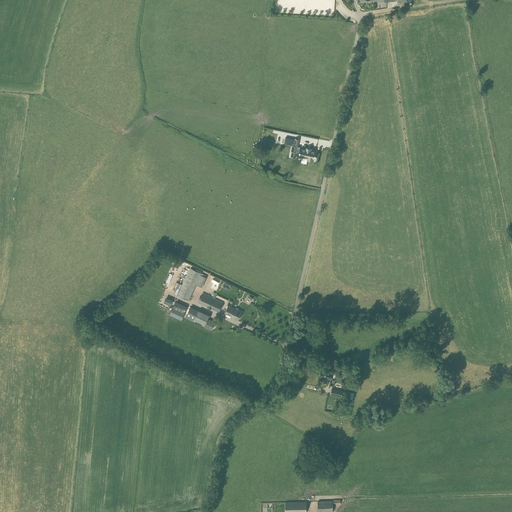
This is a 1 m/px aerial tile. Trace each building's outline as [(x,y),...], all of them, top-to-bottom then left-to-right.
[(287,147),(286,152),(291,153),(291,154),(299,156),(299,159),(307,161),(307,162),(312,163),(312,162),(314,162),(314,159),(315,159),(315,158),(314,158),(315,155),(310,154),(310,153),(305,152),(305,153),(300,152),(299,152),(300,150),(297,149),(298,143),(294,142),(294,143),(291,142),(290,148),(287,147)] [(202,273),(190,268),(177,295),(189,301),(197,285),(202,288),(206,278),(201,275),(202,273)] [(171,292),(176,294),(180,284),(176,282),(171,292)] [(218,313),(222,304),(220,303),(220,301),(203,293),(198,303),(218,313)] [(164,297),(162,302),(168,305),(171,300),(164,297)] [(181,320),(187,307),(176,302),(170,315),(181,320)] [(229,307),(227,307),(224,314),(227,315),(228,312),(232,314),(231,316),(233,317),(233,318),(238,320),(242,312),(235,308),(230,306),(229,307)] [(194,321),(194,320),(205,325),(204,327),(212,330),(215,322),(208,319),(209,316),(198,310),(191,307),(185,318),(194,321)] [(333,372),(330,371),(331,368),(335,369),(336,364),(328,363),(327,367),(328,368),(328,371),(321,369),(320,378),(322,378),(321,381),(327,383),(328,380),(331,380),(333,372)] [(341,397),(343,391),(332,388),(331,395),(341,397)] [(340,500),(332,500),(333,501),(318,501),(318,511),(333,511),(333,505),(341,505),(340,500)] [(306,511),(306,502),(285,502),(285,511),(306,511)]
